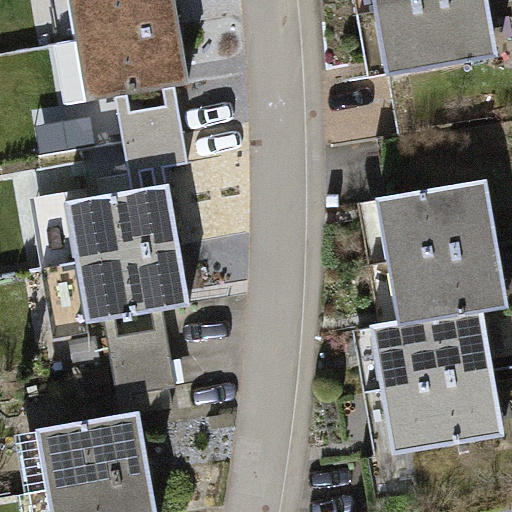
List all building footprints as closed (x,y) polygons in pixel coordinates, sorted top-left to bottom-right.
[(71,0),(79,40),(178,23),(174,0),(71,0)] [(442,0),(378,11),(375,12),(387,77),(499,57),(488,0),(442,0)] [(375,0),(378,11),(442,0),(375,0)] [(69,102),(188,83),(178,23),(79,40),(59,43),(69,102)] [(129,173),(189,163),(179,104),(119,114),(129,173)] [(486,181),(379,200),(389,262),(497,243),(486,181)] [(168,187),(68,204),(78,262),(178,245),(168,187)] [(497,243),(389,262),(400,324),(482,310),(508,305),(497,243)] [(178,245),(78,262),(88,321),(188,304),(178,245)] [(492,371),(482,310),(400,324),(374,328),(384,389),(492,371)] [(107,337),(117,397),(177,387),(167,327),(107,337)] [(492,371),(384,389),(395,452),(503,434),(492,371)] [(31,492),(49,489),(149,472),(139,413),(21,433),(31,492)] [(52,511),(155,511),(149,472),(49,489),(52,511)]
